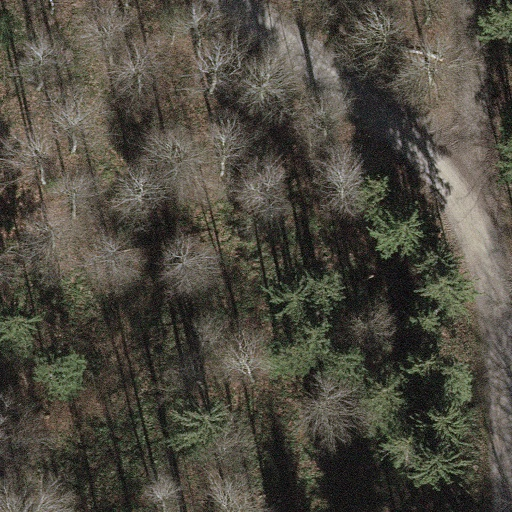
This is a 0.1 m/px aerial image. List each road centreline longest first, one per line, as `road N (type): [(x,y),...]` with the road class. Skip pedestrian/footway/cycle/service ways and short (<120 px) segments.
road 1 (track): [(475,194),(227,0)]
road 2 (track): [(475,194),(511,490)]
road 3 (track): [(473,0),(475,194)]
